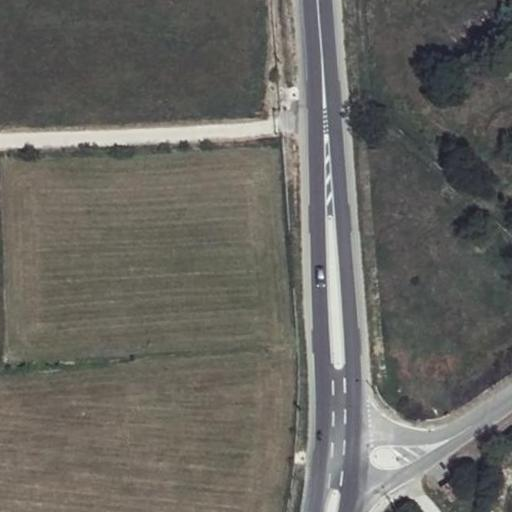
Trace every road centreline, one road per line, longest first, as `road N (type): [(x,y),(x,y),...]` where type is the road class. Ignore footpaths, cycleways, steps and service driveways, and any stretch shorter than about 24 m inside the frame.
road 1 (secondary): [(315,0),(342,316),(341,465)]
road 2 (track): [(0,136),(325,119)]
road 3 (unclassified): [(511,395),(418,448),(341,465)]
